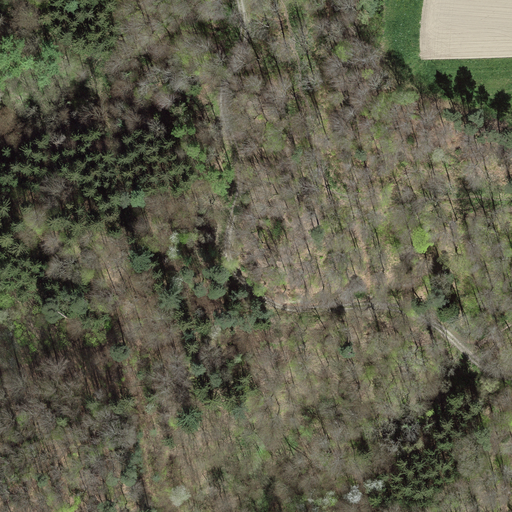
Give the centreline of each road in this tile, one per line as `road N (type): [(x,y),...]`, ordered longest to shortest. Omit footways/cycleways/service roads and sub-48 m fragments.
road 1 (track): [(511,375),(420,314),(383,306),(285,308),(233,271),(224,249),(240,175),(222,99),(242,40),(239,0)]
road 2 (track): [(280,0),(332,181),(374,200),(453,193),(511,199)]
